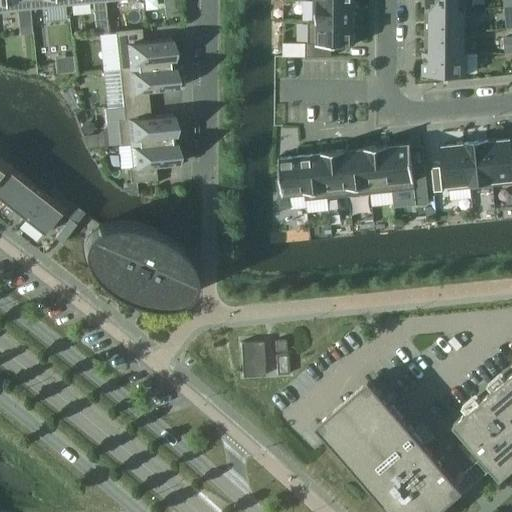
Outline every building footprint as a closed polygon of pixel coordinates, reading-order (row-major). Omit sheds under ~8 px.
[(0,0),(0,11),(31,9),(29,0),(0,0)] [(68,5),(67,0),(29,0),(31,9),(68,5)] [(313,21),(354,22),(354,0),(313,0),(313,20),(313,21)] [(426,0),(426,10),(430,10),(430,9),(466,9),(466,10),(471,10),(470,0),(426,0)] [(430,10),(430,30),(466,31),(466,10),(466,9),(430,9),(430,10)] [(306,56),(332,56),(332,44),(355,44),(355,43),(354,43),(354,22),(313,21),(313,20),(309,20),(308,43),(306,43),(306,56)] [(173,39),(173,38),(143,41),(141,28),(115,31),(119,69),(174,63),(174,60),(175,60),(174,60),(174,59),(172,39),(173,39)] [(430,30),(430,51),(430,52),(466,52),(466,31),(430,30)] [(465,75),(466,52),(430,52),(430,51),(425,51),(425,75),(438,75),(438,76),(442,76),(442,75),(448,75),(448,77),(452,77),(452,75),(465,75)] [(119,69),(124,106),(149,104),(148,91),(178,88),(178,87),(177,88),(177,87),(174,67),(175,67),(176,67),(176,66),(174,66),(174,63),(119,69)] [(122,145),(131,144),(131,143),(174,139),(175,139),(175,136),(176,136),(176,135),(175,135),(173,115),(174,115),(173,114),(174,114),(150,116),(149,104),(124,106),(125,119),(119,119),(122,145)] [(489,140),(488,140),(492,185),(511,183),(511,154),(510,138),(489,140)] [(131,143),(131,144),(134,167),(130,167),(132,182),(158,179),(157,166),(179,163),(178,163),(176,143),(176,142),(177,142),(176,142),(175,139),(174,139),(131,143)] [(488,140),(466,142),(471,188),(492,185),(488,140)] [(388,146),(393,191),(415,189),(414,182),(414,174),(413,166),(410,142),(409,142),(409,144),(389,146),(388,146)] [(465,143),(444,145),(448,190),(471,188),(466,142),(465,142),(465,143)] [(371,193),(393,191),(388,146),(389,146),(389,144),(365,147),(365,148),(367,148),(371,193)] [(345,150),(350,195),(371,193),(367,148),(365,148),(346,150),(345,150)] [(322,151),(322,152),(324,152),(328,198),(350,195),(345,150),(346,150),(346,149),(322,151)] [(322,152),(302,154),(306,195),(305,195),(306,200),(328,198),(324,152),(322,152)] [(290,197),(305,195),(306,195),(302,154),(281,157),(281,155),(279,155),(282,178),(277,178),(280,208),(291,207),(290,197)] [(7,163),(0,171),(0,198),(6,203),(26,178),(7,163)] [(413,166),(414,174),(426,173),(425,165),(413,166)] [(433,179),(441,178),(440,166),(432,167),(433,179)] [(427,180),(426,173),(414,174),(414,182),(427,180)] [(45,193),(26,178),(6,203),(25,219),(45,193)] [(441,178),(433,179),(434,191),(442,190),(441,178)] [(414,182),(415,189),(427,188),(427,180),(414,182)] [(428,195),(427,188),(415,189),(416,197),(428,195)] [(45,193),(25,219),(44,234),(64,209),(45,193)] [(429,203),(428,195),(416,197),(416,204),(429,203)] [(366,225),(374,224),(373,216),(365,217),(366,225)] [(70,218),(62,228),(69,233),(76,223),(70,218)] [(195,283),(196,280),(196,278),(196,275),(195,272),(195,271),(195,268),(194,268),(193,265),(193,264),(191,260),(190,259),(190,258),(189,257),(188,256),(187,254),(186,253),(185,251),(184,250),(183,249),(182,248),(181,248),(181,247),(180,246),(179,246),(179,245),(176,243),(175,242),(172,240),(171,239),(169,237),(168,237),(167,236),(165,235),(164,235),(163,234),(159,232),(154,229),(148,227),(145,226),(141,225),(137,224),(133,223),(129,222),(125,222),(121,222),(117,222),(113,222),(109,222),(105,223),(101,224),(98,226),(97,226),(96,227),(95,228),(94,228),(91,230),(91,231),(89,233),(88,233),(86,237),(85,240),(84,244),(84,245),(84,247),(84,248),(84,249),(84,250),(84,251),(84,252),(85,256),(85,257),(85,258),(86,258),(86,259),(86,260),(87,261),(87,262),(88,263),(88,264),(89,265),(89,266),(90,266),(90,267),(90,268),(91,268),(91,269),(92,269),(92,270),(93,271),(94,272),(95,273),(95,274),(96,275),(97,276),(98,277),(99,278),(100,278),(101,279),(102,280),(103,281),(104,282),(105,283),(107,284),(108,285),(109,286),(110,287),(112,287),(113,289),(114,289),(116,290),(120,292),(121,293),(122,294),(124,294),(125,295),(127,296),(129,296),(131,297),(133,298),(135,299),(136,299),(137,299),(138,299),(138,300),(139,300),(140,300),(141,300),(142,300),(142,301),(143,301),(144,301),(145,301),(146,301),(147,302),(148,302),(149,302),(150,302),(151,302),(153,302),(154,302),(155,302),(156,303),(157,303),(159,303),(161,303),(163,303),(165,302),(171,302),(176,300),(179,300),(181,298),(183,297),(185,296),(187,295),(189,293),(190,292),(191,291),(192,289),(193,287),(194,285),(195,283)] [(62,242),(69,233),(62,228),(55,238),(62,242)] [(286,339),(275,340),(276,351),(287,350),(286,339)] [(263,341),(241,342),(243,376),(265,375),(263,341)] [(276,354),(277,374),(289,373),(288,353),(276,354)] [(511,372),(455,422),(502,476),(511,467),(511,372)] [(370,378),(317,424),(350,463),(392,511),(436,511),(465,488),(415,431),(404,417),(370,378)]
